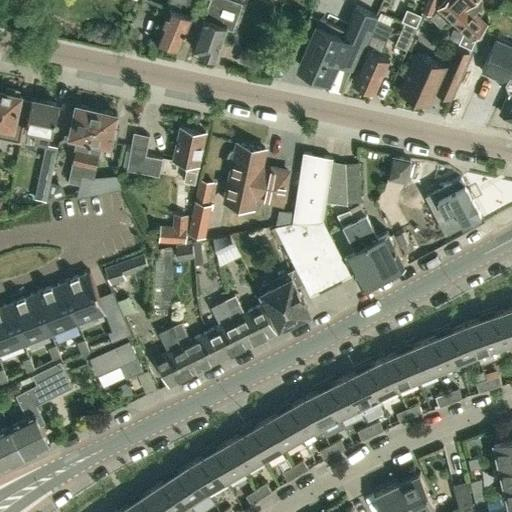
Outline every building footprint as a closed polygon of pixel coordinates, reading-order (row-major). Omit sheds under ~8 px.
[(170,0),(154,39),(179,46),(191,16),(176,10),(180,0),(183,0),(188,2),(188,0),(170,0)] [(243,2),(238,0),(208,0),(192,47),(200,49),(199,51),(215,56),(225,26),(233,29),(243,2)] [(425,0),(422,11),(432,16),(437,0),(425,0)] [(442,11),(446,15),(447,15),(451,18),(449,19),(463,32),(458,42),(458,43),(471,48),(476,36),(488,23),(475,11),(481,4),(481,0),(444,0),(438,7),(442,11)] [(378,15),(356,5),(347,23),(328,14),(322,28),(317,26),(299,66),(327,79),(336,61),(354,69),(378,15)] [(406,8),(401,19),(415,25),(420,14),(406,8)] [(372,89),(374,90),(389,57),(380,54),(380,53),(392,25),(378,18),(371,34),(366,47),(367,47),(352,80),(362,85),(363,87),(369,90),(372,89)] [(416,26),(415,26),(405,22),(395,44),(399,46),(406,49),(416,26)] [(511,46),(496,39),(481,71),(505,82),(504,85),(508,92),(511,93),(511,97),(506,111),(511,113),(511,46)] [(444,65),(418,53),(400,89),(403,90),(404,94),(411,98),(415,95),(427,101),(438,77),(456,85),(471,51),(455,45),(446,66),(444,65)] [(0,138),(22,143),(24,131),(31,100),(31,101),(18,98),(20,94),(18,93),(20,89),(6,86),(5,90),(0,89),(0,138)] [(32,97),(31,100),(24,131),(35,134),(33,143),(46,145),(46,144),(48,144),(51,130),(52,131),(58,102),(32,97)] [(82,175),(97,107),(76,102),(73,116),(67,114),(63,133),(77,136),(72,162),(67,181),(80,184),(82,175)] [(92,177),(95,167),(100,142),(115,145),(119,126),(114,125),(117,111),(97,107),(82,175),(92,177)] [(206,132),(180,126),(172,158),(188,162),(184,180),(195,183),(206,132)] [(127,169),(159,175),(162,158),(146,155),(149,134),(134,131),(127,169)] [(238,143),(236,149),(235,149),(233,150),(232,151),(230,152),(229,153),(228,155),(228,156),(227,158),(227,159),(228,161),(228,163),(229,164),(230,166),(231,167),(232,168),(225,201),(252,208),(254,196),(282,202),(288,172),(261,166),(265,149),(238,143)] [(46,144),(46,145),(35,198),(46,201),(57,146),(48,144),(46,144)] [(325,200),(332,159),(332,158),(303,151),(295,211),(293,223),(276,226),(296,266),(273,279),(276,283),(260,291),(279,327),(310,311),(297,285),(303,281),(311,295),(352,274),(322,218),(325,200)] [(393,156),(389,176),(405,180),(406,180),(410,159),(393,156)] [(325,200),(348,201),(345,161),(332,159),(325,200)] [(345,161),(348,201),(362,201),(361,196),(359,162),(345,161)] [(389,176),(387,191),(403,194),(405,180),(389,176)] [(481,213),(462,176),(434,189),(445,210),(440,213),(448,230),(481,213)] [(200,178),(188,232),(205,236),(212,203),(209,202),(213,181),(200,178)] [(281,209),(276,226),(293,223),(295,211),(281,209)] [(361,284),(384,273),(378,261),(374,262),(366,246),(368,245),(354,219),(349,209),(337,214),(343,225),(354,247),(344,253),(361,284)] [(378,261),(384,273),(403,263),(388,231),(377,236),(365,213),(354,219),(368,245),(366,246),(374,262),(378,261)] [(159,241),(182,242),(185,241),(187,221),(180,220),(179,225),(161,223),(159,241)] [(230,233),(213,236),(217,252),(234,243),(230,234),(230,233)] [(194,240),(196,263),(203,262),(202,247),(200,238),(194,240)] [(195,263),(196,263),(194,240),(185,241),(182,242),(176,243),(178,259),(194,256),(195,263)] [(157,246),(156,254),(152,302),(172,303),(172,294),(173,244),(157,246)] [(105,266),(111,283),(126,277),(125,274),(148,265),(143,252),(105,266)] [(89,270),(62,281),(78,322),(105,311),(89,270)] [(62,281),(35,292),(52,333),(78,322),(62,281)] [(35,293),(8,304),(25,344),(52,333),(35,293)] [(226,299),(249,344),(273,332),(260,305),(245,312),(236,294),(226,299)] [(211,306),(220,325),(209,330),(223,356),(249,344),(226,299),(211,306)] [(8,304),(0,306),(0,354),(25,344),(8,304)] [(487,315),(497,345),(511,340),(511,322),(507,308),(487,315)] [(497,345),(487,315),(465,323),(477,352),(480,363),(501,356),(497,345)] [(174,325),(196,369),(223,356),(209,330),(189,340),(180,322),(174,325)] [(112,329),(108,331),(112,340),(131,332),(127,323),(112,329)] [(465,323),(444,332),(459,365),(457,361),(477,352),(465,323)] [(159,332),(168,350),(156,356),(169,383),(196,369),(174,325),(159,332)] [(444,332),(425,340),(439,374),(459,365),(444,332)] [(98,374),(120,364),(126,376),(143,368),(129,338),(89,357),(98,374)] [(82,353),(89,350),(85,339),(77,342),(82,353)] [(405,348),(419,382),(439,374),(425,340),(405,348)] [(57,346),(49,349),(53,358),(61,355),(57,346)] [(399,390),(419,382),(405,348),(384,357),(399,390)] [(384,357),(363,367),(377,396),(396,386),(398,390),(399,390),(384,357)] [(31,358),(23,361),(27,371),(34,368),(31,358)] [(24,455),(49,442),(40,424),(45,422),(36,404),(73,386),(61,361),(33,374),(38,384),(29,388),(16,394),(27,417),(10,426),(24,455)] [(377,396),(363,367),(344,377),(358,405),(361,412),(381,403),(377,396)] [(487,377),(490,387),(502,383),(498,374),(487,377)] [(339,415),(358,405),(344,377),(325,386),(339,415)] [(490,387),(487,377),(475,381),(479,391),(490,387)] [(325,386),(304,396),(319,424),(339,415),(325,386)] [(447,391),(450,401),(462,396),(458,387),(447,391)] [(450,401),(447,391),(435,395),(439,405),(450,401)] [(300,435),(319,424),(304,396),(285,408),(300,435)] [(407,407),(411,416),(422,412),(418,402),(407,407)] [(411,416),(407,407),(396,411),(400,421),(411,416)] [(285,408),(266,419),(282,446),(300,435),(285,408)] [(266,419),(247,429),(263,457),(282,446),(266,419)] [(368,424),(372,434),(383,428),(379,419),(368,424)] [(372,434),(368,424),(357,430),(361,439),(372,434)] [(0,466),(24,455),(10,426),(0,430),(0,466)] [(247,429),(228,440),(244,467),(263,457),(247,429)] [(499,462),(511,458),(511,435),(493,440),(499,462)] [(330,444),(334,453),(345,447),(340,438),(330,444)] [(228,440),(210,451),(228,482),(229,482),(226,478),(244,467),(228,440)] [(334,453),(330,444),(319,449),(324,458),(334,453)] [(228,482),(210,451),(190,462),(209,493),(228,482)] [(468,459),(471,468),(482,465),(479,456),(468,459)] [(292,465),(297,473),(308,467),(303,458),(292,465)] [(511,458),(499,462),(504,483),(511,481),(511,458)] [(191,505),(209,493),(190,462),(171,475),(191,505)] [(297,473),(292,465),(282,471),(287,480),(297,473)] [(426,511),(434,506),(418,472),(397,482),(411,511),(426,511)] [(180,511),(191,505),(171,475),(153,487),(169,511),(180,511)] [(471,480),(473,490),(483,488),(481,478),(471,480)] [(452,483),(458,506),(472,503),(466,479),(452,483)] [(255,488),(261,496),(271,490),(265,481),(255,488)] [(385,511),(411,511),(397,482),(376,493),(385,511)] [(169,511),(153,487),(135,499),(143,511),(169,511)] [(261,496),(255,488),(245,495),(251,503),(261,496)] [(486,499),(483,488),(473,490),(476,501),(486,499)] [(143,511),(135,499),(116,511),(143,511)] [(474,511),(472,503),(458,506),(459,511),(474,511)]
